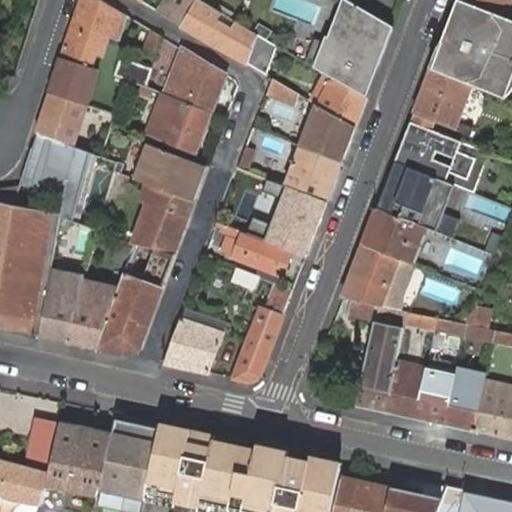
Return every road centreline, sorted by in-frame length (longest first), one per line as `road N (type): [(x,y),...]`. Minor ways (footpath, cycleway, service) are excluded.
road 1 (residential): [(145,388),(254,82),(120,0)]
road 2 (residential): [(431,0),(273,420)]
road 3 (residential): [(511,474),(273,420)]
road 4 (residential): [(0,158),(22,122),(65,0)]
road 5 (residential): [(145,388),(0,356)]
road 6 (residential): [(273,420),(145,388)]
